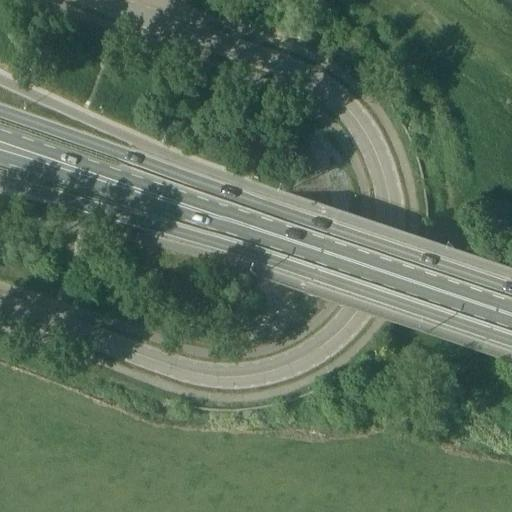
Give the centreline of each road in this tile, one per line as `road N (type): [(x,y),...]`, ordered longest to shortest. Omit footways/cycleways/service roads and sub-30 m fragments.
road 1 (unclassified): [(92,0),(330,93),(368,139),(382,171),(380,263),(337,335),(285,368),(244,379),(195,375),(0,309)]
road 2 (secondary): [(511,294),(0,113)]
road 3 (secondary): [(0,181),(511,346)]
road 4 (primary): [(46,162),(511,320)]
